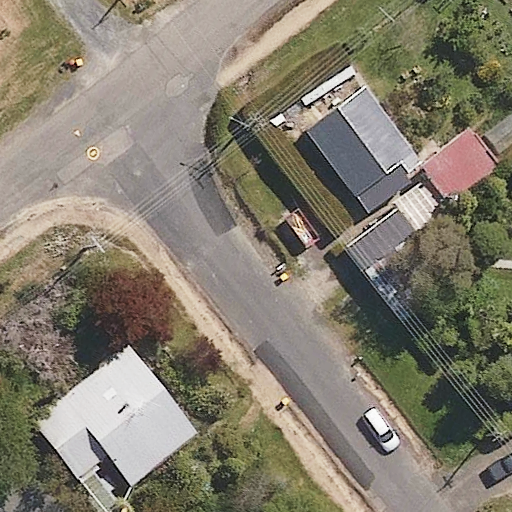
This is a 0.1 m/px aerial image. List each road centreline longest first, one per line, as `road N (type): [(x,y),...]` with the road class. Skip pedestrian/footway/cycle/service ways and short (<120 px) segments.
road 1 (residential): [(416,511),(101,107)]
road 2 (residential): [(101,107),(239,0)]
road 3 (residential): [(0,185),(101,107)]
